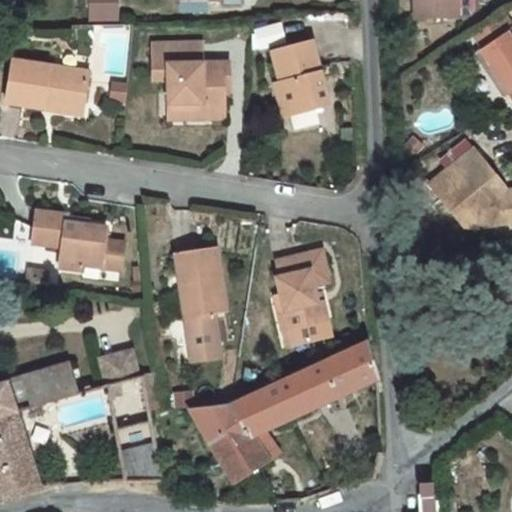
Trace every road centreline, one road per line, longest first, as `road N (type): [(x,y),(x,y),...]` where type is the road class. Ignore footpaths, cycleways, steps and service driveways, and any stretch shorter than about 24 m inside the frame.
road 1 (residential): [(0,158),(372,212)]
road 2 (residential): [(391,476),(372,212)]
road 3 (residential): [(372,212),(367,0)]
road 4 (residential): [(152,511),(107,505),(0,510)]
road 5 (residential): [(391,476),(511,385)]
